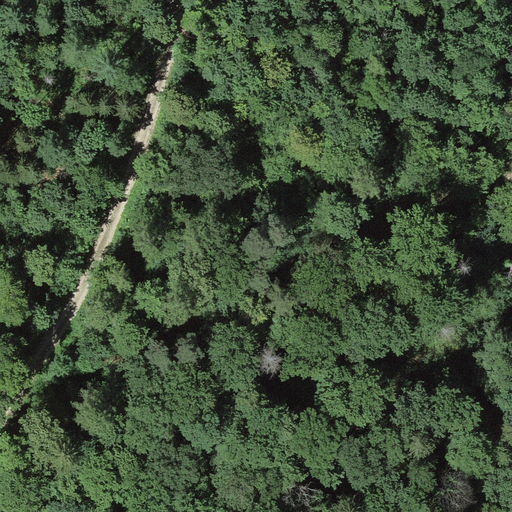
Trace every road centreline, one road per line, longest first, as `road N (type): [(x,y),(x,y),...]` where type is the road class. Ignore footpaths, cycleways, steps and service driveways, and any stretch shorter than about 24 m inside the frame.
road 1 (track): [(511,160),(271,265),(111,362),(4,402)]
road 2 (track): [(169,0),(147,131),(82,290),(0,409)]
